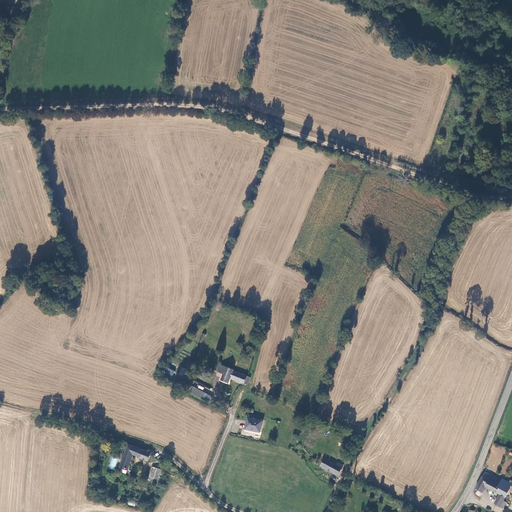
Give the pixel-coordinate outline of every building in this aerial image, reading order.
[(230,381),(231,379),(235,370),(236,368),(221,362),(217,371),(225,374),(223,378),(230,381)] [(163,372),(172,376),(175,371),(166,367),(163,372)] [(235,370),(231,379),(248,386),(251,377),(235,370)] [(193,394),(209,403),(212,397),(196,389),(193,394)] [(263,420),(249,417),(246,428),(261,432),(263,420)] [(153,451),(128,443),(120,468),(130,471),(135,454),(141,456),(140,457),(150,460),(153,451)] [(112,457),(109,468),(114,470),(118,459),(112,457)] [(319,464),(340,476),(344,470),(341,468),(342,466),(327,458),(325,461),(321,460),(319,464)] [(152,482),(155,483),(155,487),(158,487),(162,469),(155,468),(152,482)] [(504,482),(489,474),(480,490),(486,494),(490,488),(503,496),(499,504),(507,509),(510,503),(508,502),(511,494),(511,483),(505,480),(504,482)]
